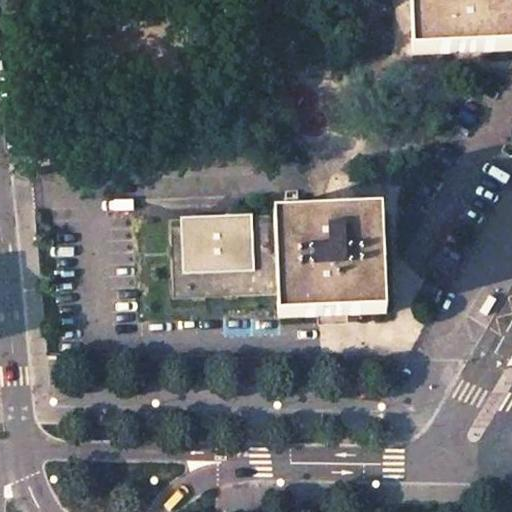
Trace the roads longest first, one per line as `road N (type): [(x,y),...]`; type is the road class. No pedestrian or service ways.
road 1 (tertiary): [(162,511),(192,484),(242,462),(458,464)]
road 2 (primary): [(41,511),(28,494),(21,450),(0,228)]
road 3 (tertiary): [(458,464),(511,355)]
